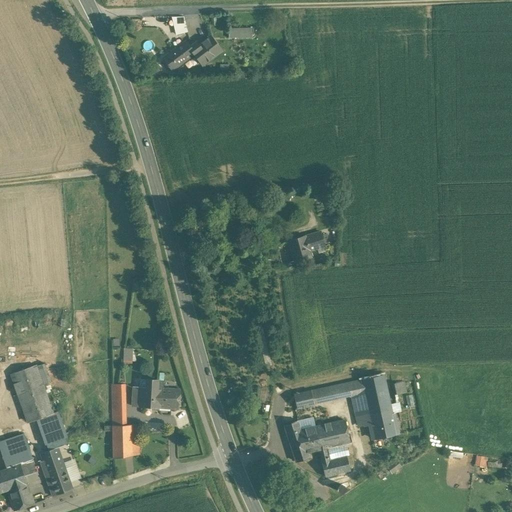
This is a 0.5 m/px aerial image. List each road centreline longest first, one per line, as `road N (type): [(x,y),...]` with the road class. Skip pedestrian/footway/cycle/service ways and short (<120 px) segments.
road 1 (secondary): [(233,453),(150,165),(86,0)]
road 2 (track): [(93,13),(488,0)]
road 3 (residential): [(233,453),(52,511)]
road 4 (track): [(320,225),(176,262)]
